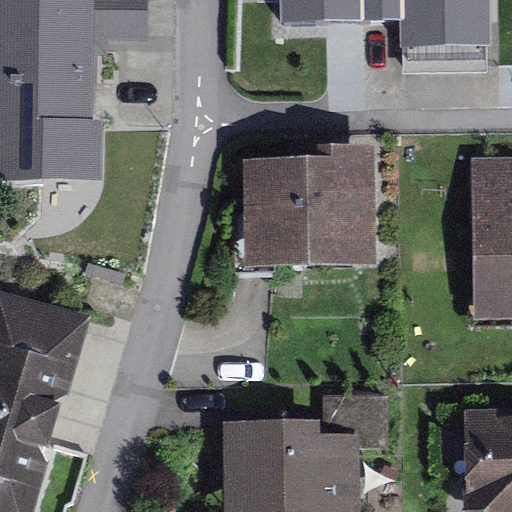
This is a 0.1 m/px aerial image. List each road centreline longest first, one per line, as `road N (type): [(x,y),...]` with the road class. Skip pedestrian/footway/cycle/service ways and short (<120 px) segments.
road 1 (residential): [(99,511),(193,123)]
road 2 (residential): [(193,123),(511,116)]
road 3 (residential): [(193,123),(197,0)]
